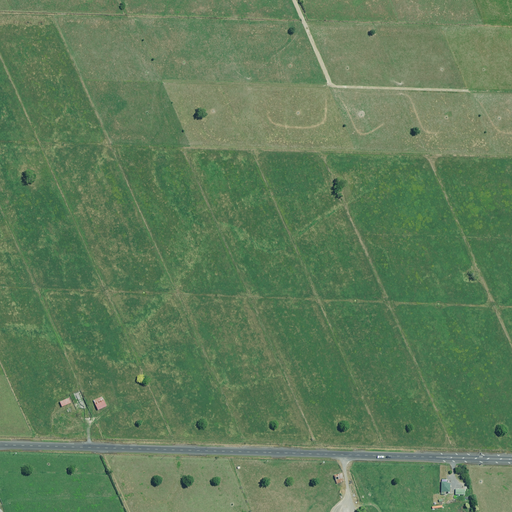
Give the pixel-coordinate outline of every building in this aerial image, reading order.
[(106,406),(102,397),(94,401),(98,410),(106,406)] [(71,403),(69,398),(60,402),(62,407),(71,403)] [(344,481),(342,473),(334,475),(337,484),(344,481)] [(445,480),(443,480),(443,482),(442,481),(441,494),(446,494),(446,493),(449,493),(450,482),(445,482),(445,480)] [(465,489),(456,489),(455,497),(459,497),(459,494),(464,494),(465,489)]
